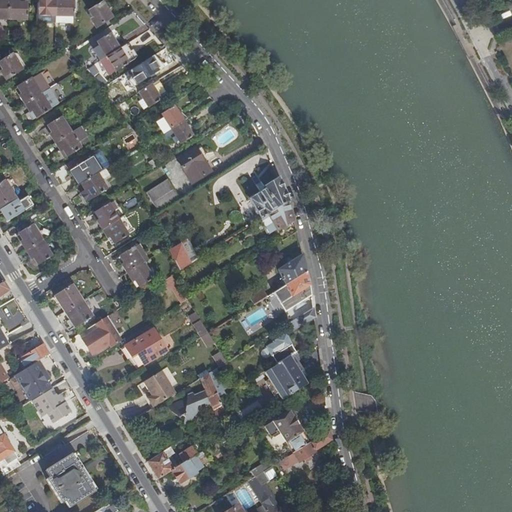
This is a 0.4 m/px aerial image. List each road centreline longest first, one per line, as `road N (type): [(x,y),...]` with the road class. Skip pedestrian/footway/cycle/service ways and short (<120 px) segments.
road 1 (residential): [(155,0),(255,111),(284,167),(318,269),(345,454),(362,511)]
road 2 (residential): [(163,511),(26,294)]
road 3 (residential): [(0,105),(90,257)]
